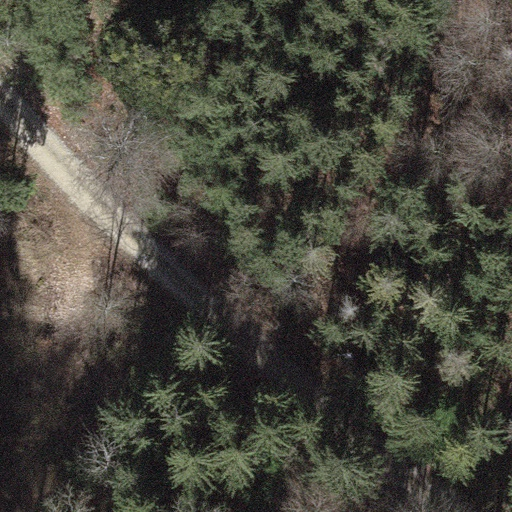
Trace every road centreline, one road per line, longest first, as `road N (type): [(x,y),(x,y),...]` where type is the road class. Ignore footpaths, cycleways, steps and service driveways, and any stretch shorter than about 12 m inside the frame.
road 1 (track): [(450,511),(221,313),(101,178)]
road 2 (track): [(27,511),(28,296),(101,178)]
road 3 (track): [(101,178),(0,80)]
